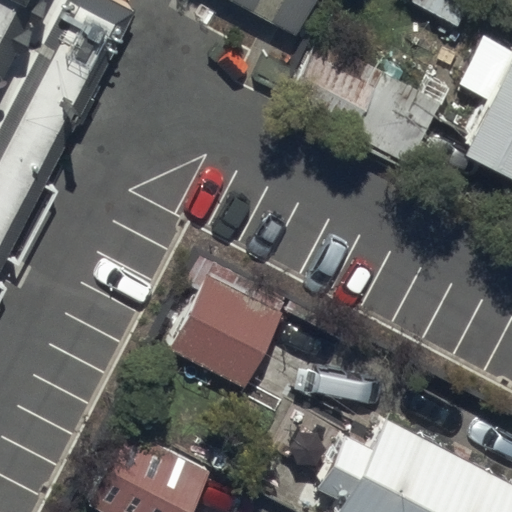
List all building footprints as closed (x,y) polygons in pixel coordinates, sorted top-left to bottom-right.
[(0,0),(0,255),(108,46),(24,3),(25,0),(0,0)] [(223,0),(285,32),(302,0),(223,0)] [(457,0),(426,0),(451,13),(457,0)] [(511,30),(506,28),(455,124),(511,154),(511,30)] [(400,148),(429,91),(339,46),(310,104),(400,148)] [(160,334),(237,375),(276,300),(199,260),(160,334)] [(362,439),(337,426),(309,480),(334,493),(324,511),(511,511),(511,475),(379,407),(362,439)] [(180,511),(203,469),(121,426),(82,500),(106,511),(180,511)]
